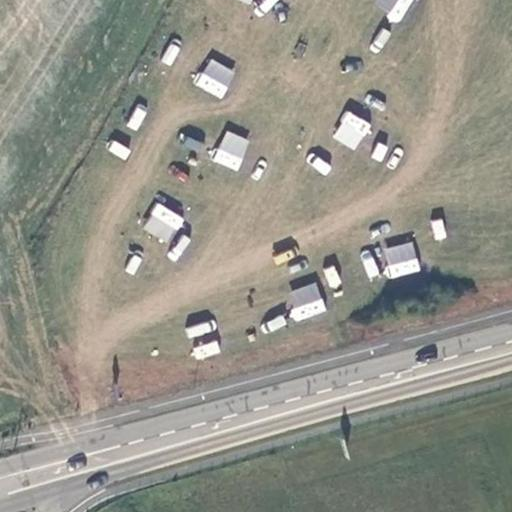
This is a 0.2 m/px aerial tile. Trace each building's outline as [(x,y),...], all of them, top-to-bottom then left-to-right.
[(374,0),(372,4),(398,21),(411,0),(374,0)] [(221,98),(234,71),(209,58),(195,86),(221,98)] [(346,110),(332,137),(356,150),(370,123),(346,110)] [(225,130),(214,161),(238,170),(249,139),(225,130)] [(154,204),(143,232),(171,243),(182,215),(154,204)] [(414,242),(384,247),(389,277),(419,272),(414,242)] [(297,319),(325,310),(316,283),(288,292),(297,319)]
